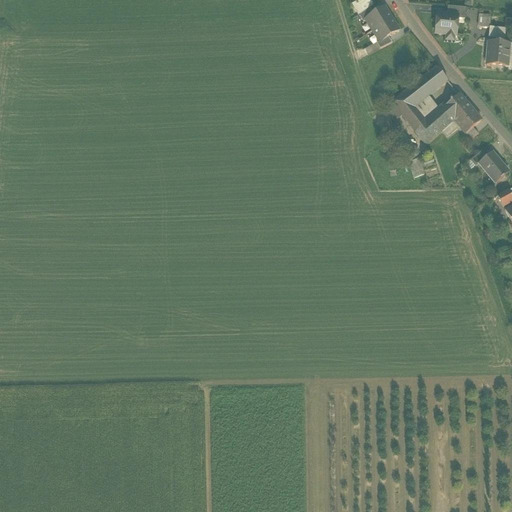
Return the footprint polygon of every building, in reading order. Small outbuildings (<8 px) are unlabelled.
[(372,7),(368,0),(364,0),(358,4),(358,3),(353,6),(358,16),(370,8),(372,7)] [(457,19),(464,20),(465,9),(448,7),(447,16),(457,17),(457,19)] [(359,17),(363,23),(366,21),(366,20),(374,15),(370,8),(358,16),(359,17)] [(379,42),(380,43),(388,38),(398,32),(384,9),(374,15),(366,20),(366,21),(379,42)] [(455,37),(456,37),(457,19),(457,17),(447,16),(437,15),(435,35),(445,36),(455,37)] [(488,39),(504,40),(505,31),(505,30),(489,28),(490,16),(480,16),(479,28),(489,29),(488,39)] [(376,44),(380,50),(392,44),(388,38),(380,43),(379,42),(376,44)] [(486,67),(504,68),(505,60),(508,60),(509,45),(488,43),(486,67)] [(367,56),(380,50),(376,44),(363,50),(367,56)] [(402,117),(402,118),(427,98),(447,82),(436,68),(384,108),(395,122),(402,117)] [(459,95),(444,108),(454,121),(454,122),(459,127),(465,134),(465,135),(473,128),(481,121),(459,95)] [(402,118),(407,124),(417,115),(432,104),(427,98),(402,118)] [(437,110),(432,104),(417,115),(407,124),(415,134),(425,125),(422,123),(437,110)] [(442,132),(454,122),(454,121),(444,108),(442,106),(437,110),(422,123),(425,125),(415,134),(426,146),(442,132)] [(442,132),(447,138),(459,127),(454,122),(442,132)] [(463,136),(468,143),(478,134),(473,128),(465,135),(465,134),(463,136)] [(401,132),(397,135),(416,157),(419,154),(401,132)] [(390,141),(406,161),(416,157),(397,135),(390,141)] [(470,161),(475,167),(479,164),(487,157),(481,151),(470,161)] [(479,164),(495,184),(500,180),(501,180),(504,178),(503,177),(508,173),(491,153),(487,157),(479,164)] [(409,162),(409,163),(415,178),(423,175),(418,159),(411,161),(409,162)] [(497,197),(503,207),(511,202),(511,198),(508,191),(497,197)]
